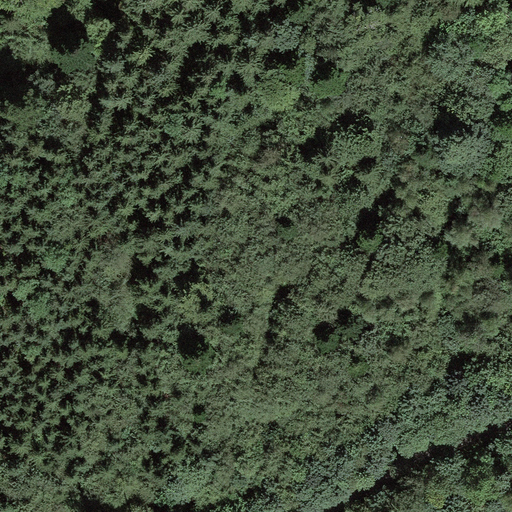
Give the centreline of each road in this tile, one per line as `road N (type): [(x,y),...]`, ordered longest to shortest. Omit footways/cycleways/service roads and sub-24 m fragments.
road 1 (track): [(312,511),(473,424),(511,415)]
road 2 (track): [(68,511),(182,491),(236,511)]
